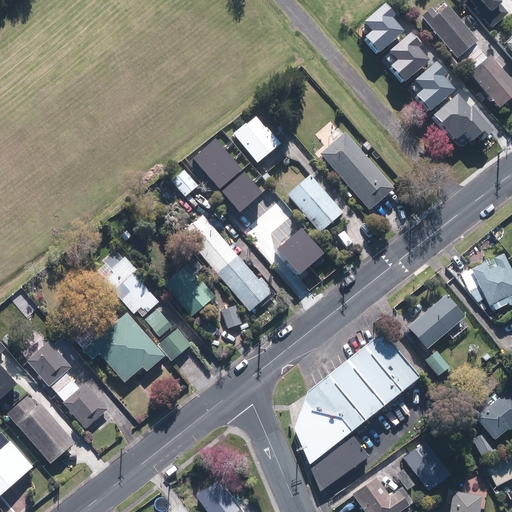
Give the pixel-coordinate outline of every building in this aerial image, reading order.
[(511,79),(445,0),(441,0),(426,13),(506,109),(511,103),(511,79)] [(472,0),(471,1),(478,8),(474,10),(491,29),(509,13),(501,3),(503,2),(501,0),(472,0)] [(362,39),(376,55),(405,30),(394,17),(396,14),(386,2),(365,21),(373,30),(362,39)] [(387,69),(401,85),(430,60),(419,47),(421,44),(411,32),(390,50),(398,60),(387,69)] [(413,98),(427,114),(456,89),(444,76),(447,73),(436,61),(416,80),(424,89),(413,98)] [(471,108),(458,94),(432,119),(454,142),(464,133),(472,142),(477,136),(482,142),(495,130),(473,106),(471,108)] [(257,114),(235,133),(259,161),(281,142),(257,114)] [(347,131),(324,152),(371,207),(395,186),(347,131)] [(225,149),(216,139),(188,163),(197,173),(225,149)] [(233,159),(225,149),(197,173),(206,183),(233,159)] [(243,170),(233,159),(206,183),(215,193),(243,170)] [(254,182),(243,170),(215,193),(226,206),(254,182)] [(196,186),(182,171),(169,183),(183,198),(196,186)] [(310,175),(291,194),(326,229),(345,211),(310,175)] [(262,192),(254,182),(226,206),(235,216),(262,192)] [(204,215),(187,230),(252,305),(270,290),(204,215)] [(289,239),(311,265),(324,253),(302,228),(289,239)] [(275,251),(298,277),(311,265),(289,239),(275,251)] [(118,253),(99,271),(155,331),(174,314),(118,253)] [(511,297),(511,260),(509,254),(476,268),(492,306),(511,297)] [(190,261),(166,283),(194,313),(218,292),(190,261)] [(427,344),(465,316),(450,296),(412,324),(427,344)] [(163,355),(128,312),(91,342),(127,385),(163,355)] [(238,313),(221,317),(224,330),(241,326),(238,313)] [(190,344),(178,330),(162,344),(175,358),(190,344)] [(379,332),(305,392),(291,427),(306,466),(414,379),(379,332)] [(53,342),(31,360),(86,427),(108,410),(53,342)] [(0,398),(18,384),(0,363),(0,352),(5,349),(0,343),(0,398)] [(434,353),(423,362),(435,377),(446,368),(434,353)] [(476,413),(494,436),(511,421),(511,390),(510,387),(476,413)] [(35,392),(11,416),(55,461),(79,438),(35,392)] [(0,489),(2,492),(33,465),(4,432),(0,435),(0,489)] [(350,439),(308,468),(318,492),(364,459),(350,439)] [(426,440),(407,454),(432,488),(452,474),(426,440)] [(385,470),(353,494),(366,511),(396,511),(410,502),(385,470)] [(402,471),(394,477),(404,492),(413,486),(402,471)] [(241,511),(218,481),(192,500),(200,511),(241,511)] [(480,511),(483,496),(457,493),(455,511),(480,511)]
